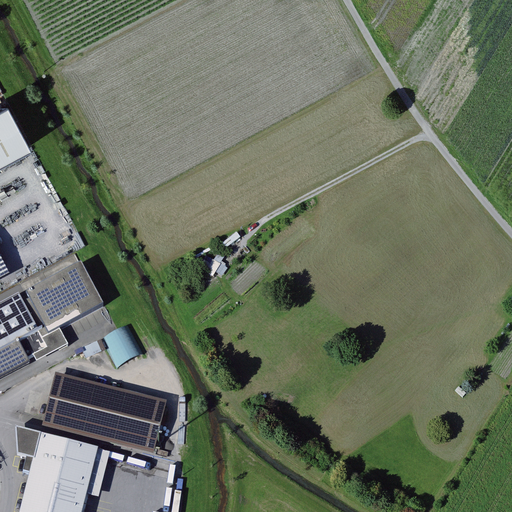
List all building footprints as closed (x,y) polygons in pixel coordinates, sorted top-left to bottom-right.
[(0,161),(28,146),(5,105),(0,107),(0,161)] [(0,282),(12,276),(0,255),(0,282)] [(201,263),(212,276),(217,272),(221,276),(225,272),(211,255),(201,263)] [(105,308),(83,266),(28,295),(50,337),(105,308)] [(42,334),(22,297),(0,309),(0,384),(35,365),(24,344),(42,334)] [(117,367),(143,355),(130,326),(82,348),(87,358),(109,348),(117,367)] [(173,405),(58,374),(45,426),(160,457),(173,405)] [(114,455),(17,432),(16,461),(34,465),(21,511),(88,511),(93,495),(103,497),(114,455)]
